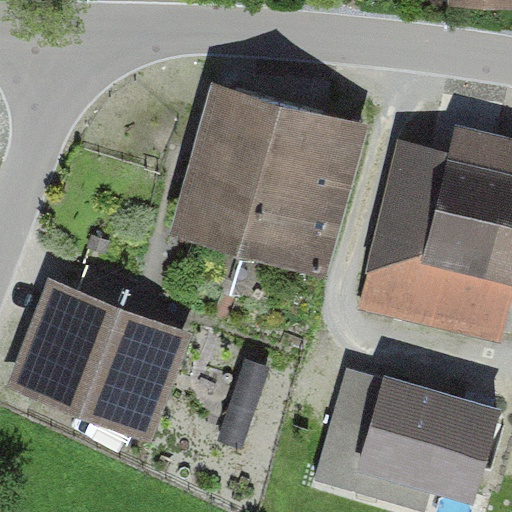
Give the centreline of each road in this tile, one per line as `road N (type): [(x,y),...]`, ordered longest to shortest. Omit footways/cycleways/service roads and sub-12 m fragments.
road 1 (residential): [(511,63),(327,33),(102,26)]
road 2 (residential): [(102,26),(0,250)]
